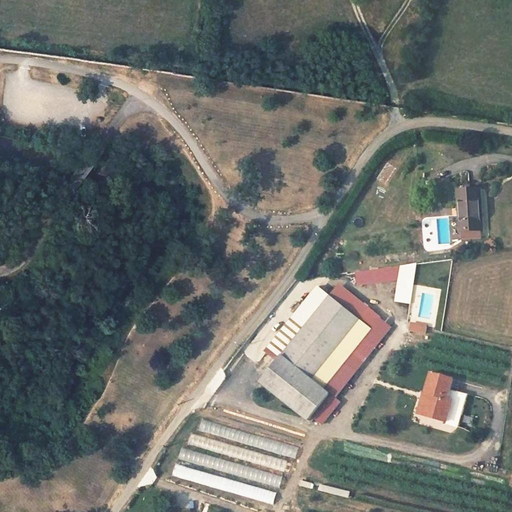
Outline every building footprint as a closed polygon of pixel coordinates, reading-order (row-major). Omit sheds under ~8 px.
[(395,190),(383,214),(393,219),(405,195),(395,190)] [(479,191),(458,192),(460,232),(482,232),(479,191)] [(410,304),(415,265),(400,267),(398,279),(394,302),(410,304)] [(398,279),(400,267),(355,274),(357,286),(398,279)] [(330,297),(371,328),(380,316),(339,284),(330,297)] [(317,287),(266,352),(279,361),(262,383),(310,420),(333,389),(327,384),(371,328),(330,297),(317,287)] [(412,322),(412,332),(428,333),(429,323),(412,322)] [(427,393),(422,413),(444,419),(449,399),(445,398),(451,378),(429,372),(425,392),(427,393)] [(422,391),(417,412),(422,413),(427,393),(425,392),(422,391)] [(193,435),(191,446),(213,449),(215,439),(193,435)]
